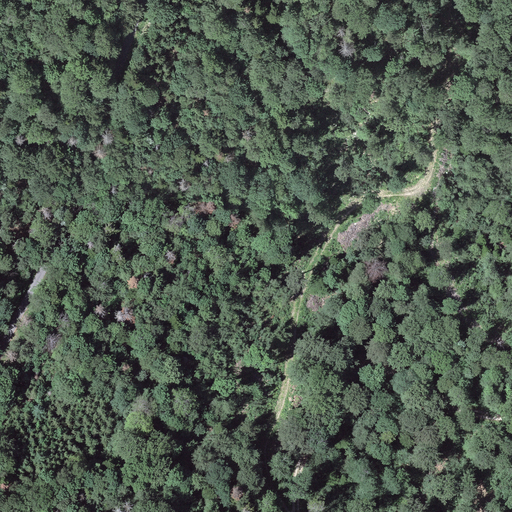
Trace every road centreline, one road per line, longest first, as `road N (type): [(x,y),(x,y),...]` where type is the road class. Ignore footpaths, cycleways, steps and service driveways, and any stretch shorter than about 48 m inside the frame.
road 1 (track): [(284,511),(262,455),(284,392),(302,287),(347,207),(427,181),(447,61),(448,0)]
road 2 (track): [(142,0),(65,227),(0,351)]
road 3 (track): [(511,417),(465,411),(391,370),(358,367),(336,391),(302,460),(299,511)]
